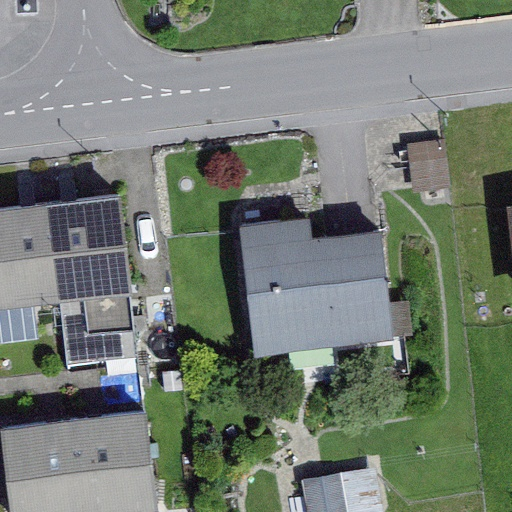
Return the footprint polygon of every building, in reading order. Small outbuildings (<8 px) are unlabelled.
[(152,189),(0,203),(0,243),(6,303),(162,288),(152,189)] [(408,216),(266,231),(279,349),(421,333),(408,216)] [(139,295),(73,304),(77,337),(143,329),(139,295)] [(170,511),(161,404),(21,416),(29,511),(170,511)] [(386,446),(348,449),(351,493),(390,490),(386,446)]
